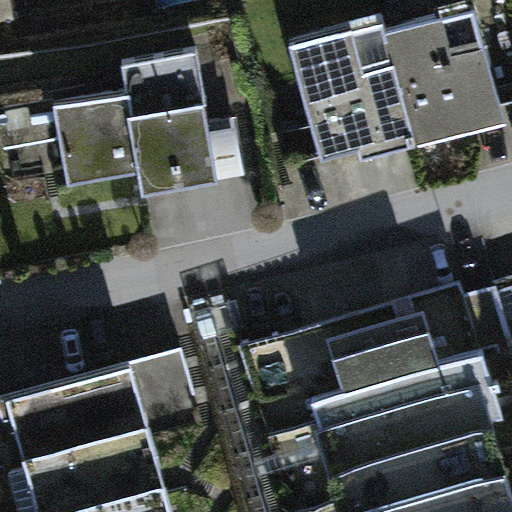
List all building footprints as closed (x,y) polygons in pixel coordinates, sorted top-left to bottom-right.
[(476,10),(387,32),(418,154),(507,132),(476,10)] [(418,154),(387,32),(383,11),(282,35),(317,179),(418,154)] [(217,188),(194,53),(122,65),(127,94),(56,105),(70,189),(138,177),(142,201),(217,188)] [(14,169),(63,159),(55,122),(6,132),(14,169)] [(477,345),(461,288),(238,351),(255,409),(477,345)] [(494,402),(477,345),(255,409),(271,466),(494,402)] [(0,471),(156,429),(137,361),(0,398),(0,471)] [(329,511),(510,460),(494,402),(271,466),(284,511),(329,511)] [(105,511),(175,493),(156,429),(0,471),(9,511),(105,511)] [(511,511),(511,465),(510,460),(329,511),(511,511)] [(180,511),(175,493),(105,511),(180,511)]
